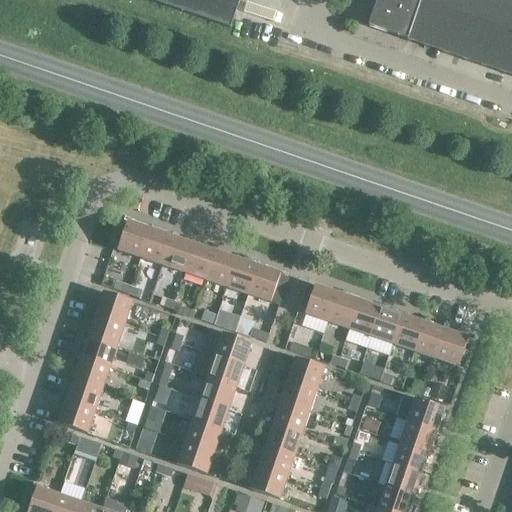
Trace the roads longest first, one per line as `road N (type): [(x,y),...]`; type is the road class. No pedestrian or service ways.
road 1 (unclassified): [(511,306),(120,180),(98,192),(0,478)]
road 2 (unclassified): [(315,0),(317,25),(333,42),(511,102)]
